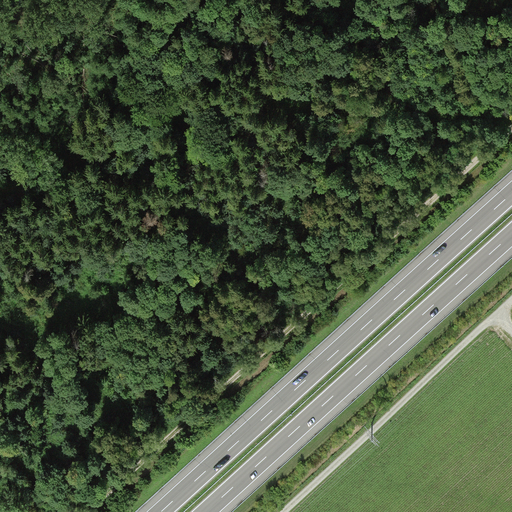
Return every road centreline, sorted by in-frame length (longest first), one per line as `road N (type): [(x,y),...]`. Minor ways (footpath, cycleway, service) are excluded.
road 1 (track): [(87,511),(511,128)]
road 2 (track): [(511,114),(221,104),(0,184)]
road 3 (motorway): [(511,194),(161,511)]
road 4 (motorway): [(206,511),(511,234)]
road 5 (track): [(285,511),(511,300)]
